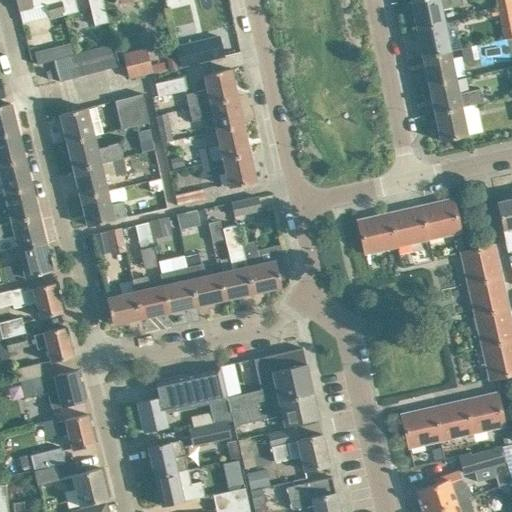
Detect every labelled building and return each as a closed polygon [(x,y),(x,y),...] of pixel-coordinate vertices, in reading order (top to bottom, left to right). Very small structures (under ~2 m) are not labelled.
[(64,15),(60,0),(16,0),(19,10),(45,4),(45,6),(46,6),(49,18),(64,15)] [(60,0),(64,15),(77,11),(73,0),(60,0)] [(88,0),(92,15),(94,24),(108,22),(106,12),(102,0),(88,0)] [(415,0),(411,1),(417,29),(443,23),(440,9),(467,3),(466,0),(415,0)] [(511,0),(497,0),(499,11),(511,8),(511,0)] [(511,37),(511,8),(499,11),(504,39),(511,37)] [(417,29),(423,57),(449,52),(448,51),(461,49),(472,47),(477,46),(478,46),(475,31),(446,37),(443,23),(417,29)] [(175,45),(180,66),(219,57),(216,43),(194,48),(192,41),(175,45)] [(50,61),(53,60),(68,56),(72,55),(69,46),(69,43),(33,52),(36,63),(49,59),(50,61)] [(98,48),(104,69),(119,65),(113,44),(98,48)] [(461,49),(463,62),(479,59),(477,46),(472,47),(461,49)] [(104,69),(98,48),(83,52),(89,73),(104,69)] [(123,53),(129,78),(152,73),(146,48),(123,53)] [(72,55),(68,56),(74,78),(89,73),(83,52),(72,55)] [(454,79),(449,52),(423,57),(429,85),(454,79)] [(59,82),(74,78),(68,56),(53,60),(59,82)] [(186,94),(189,108),(236,97),(229,69),(205,74),(208,89),(186,94)] [(186,90),(184,77),(156,83),(158,96),(186,90)] [(458,94),(454,79),(429,85),(435,113),(460,108),(460,107),(482,103),(479,89),(458,94)] [(143,93),(115,100),(122,129),(149,123),(143,93)] [(242,125),(236,97),(189,108),(192,122),(214,117),(217,131),(242,125)] [(0,136),(17,133),(10,103),(0,105),(0,136)] [(86,108),(79,109),(60,114),(67,143),(93,136),(86,108)] [(460,108),(435,113),(440,141),(466,136),(462,116),(460,108)] [(155,116),(161,142),(173,140),(167,113),(155,116)] [(242,125),(217,131),(220,145),(223,158),(248,153),(242,125)] [(0,136),(0,166),(24,160),(17,133),(0,136)] [(93,136),(67,143),(73,170),(112,160),(123,157),(119,142),(108,145),(108,146),(96,149),(93,136)] [(208,148),(198,150),(201,163),(211,161),(208,148)] [(248,153),(223,158),(226,169),(226,172),(230,187),(235,186),(255,181),(248,153)] [(123,157),(112,160),(114,168),(116,176),(127,173),(123,157)] [(0,177),(4,194),(31,188),(24,160),(0,166),(0,177)] [(211,161),(201,163),(204,177),(214,175),(211,161)] [(99,163),(73,170),(80,198),(106,191),(99,163)] [(169,209),(161,178),(148,181),(152,199),(146,200),(149,213),(169,209)] [(0,223),(37,215),(31,188),(4,194),(9,214),(0,216),(0,223)] [(202,189),(175,195),(177,205),(205,199),(202,189)] [(80,198),(87,226),(126,217),(122,202),(110,205),(106,191),(80,198)] [(261,210),(258,197),(230,203),(233,216),(261,210)] [(459,232),(452,199),(419,206),(427,240),(428,239),(428,236),(441,233),(442,236),(459,232)] [(511,199),(496,203),(502,229),(505,241),(507,252),(511,251),(511,199)] [(419,206),(388,213),(396,247),(397,246),(396,243),(410,240),(411,243),(427,240),(419,206)] [(198,210),(178,215),(181,230),(201,225),(198,210)] [(388,213),(357,220),(365,254),(366,253),(365,250),(379,247),(379,250),(396,247),(388,213)] [(0,238),(14,235),(18,250),(44,243),(37,215),(0,223),(0,238)] [(149,222),(135,225),(140,248),(140,250),(154,247),(152,238),(149,222)] [(225,299),(253,293),(242,243),(241,244),(237,225),(223,228),(232,270),(219,273),(225,299)] [(106,231),(111,253),(126,250),(121,227),(106,231)] [(255,240),(242,243),(253,293),(280,286),(275,261),(260,264),(255,240)] [(21,263),(0,268),(0,276),(2,283),(51,271),(44,243),(18,250),(21,263)] [(494,245),(460,253),(461,254),(464,253),(467,267),(464,267),(467,285),(501,277),(494,245)] [(198,254),(185,257),(188,268),(201,265),(198,254)] [(204,276),(201,265),(188,268),(196,305),(225,299),(219,273),(204,276)] [(196,305),(188,268),(173,272),(175,283),(163,285),(169,311),(196,305)] [(112,324),(139,318),(134,292),(131,280),(129,270),(116,273),(121,295),(106,298),(112,324)] [(131,280),(134,292),(139,318),(169,311),(163,285),(151,288),(148,276),(131,280)] [(501,277),(467,285),(471,284),(474,298),(471,299),(475,316),(478,316),(508,309),(501,277)] [(35,303),(39,318),(62,312),(54,282),(21,291),(21,289),(0,293),(0,307),(12,304),(13,308),(35,303)] [(482,347),(511,340),(511,325),(508,309),(478,316),(481,329),(478,330),(482,347)] [(22,316),(0,322),(0,330),(2,339),(26,333),(22,316)] [(65,326),(46,331),(33,334),(36,349),(46,347),(50,362),(72,356),(65,326)] [(5,340),(5,342),(0,343),(0,357),(0,359),(11,357),(9,351),(27,346),(24,335),(5,340)] [(485,361),(489,379),(511,373),(511,340),(482,347),(485,347),(488,360),(485,361)] [(260,391),(226,398),(229,411),(247,407),(256,405),(280,399),(312,392),(302,348),(253,359),(260,391)] [(15,369),(18,381),(20,381),(31,378),(44,374),(41,362),(15,369)] [(220,366),(219,366),(223,382),(224,388),(238,385),(233,363),(220,366)] [(231,418),(229,411),(226,398),(224,388),(223,382),(219,366),(154,381),(158,397),(137,402),(144,432),(166,427),(163,413),(182,408),(182,407),(207,401),(211,417),(212,416),(214,422),(231,418)] [(44,378),(47,393),(51,407),(61,404),(61,406),(83,400),(76,370),(44,378)] [(36,395),(31,378),(20,381),(24,398),(36,395)] [(229,411),(231,418),(232,421),(232,420),(234,426),(276,416),(275,412),(280,411),(283,426),(318,418),(312,392),(256,405),(247,407),(229,411)] [(496,393),(464,400),(472,434),(472,433),(472,430),(485,427),(486,430),(504,427),(496,393)] [(464,400),(433,407),(440,441),(441,440),(440,437),(454,434),(455,437),(472,434),(464,400)] [(433,407),(401,414),(409,448),(410,447),(409,444),(423,441),(423,445),(440,441),(433,407)] [(68,434),(72,450),(94,444),(87,414),(55,422),(58,437),(68,434)] [(231,418),(214,422),(188,428),(192,445),(230,436),(227,421),(232,421),(231,418)] [(329,465),(322,434),(297,440),(295,428),(268,434),(270,447),(271,447),(274,461),(290,458),(290,459),(301,456),(304,470),(329,465)] [(509,435),(502,437),(503,444),(511,442),(509,435)] [(148,447),(154,477),(187,469),(180,440),(148,447)] [(226,442),(229,460),(241,458),(237,440),(226,442)] [(506,461),(501,447),(502,447),(502,446),(501,445),(471,454),(470,452),(459,456),(465,474),(506,462),(506,461)] [(32,464),(34,469),(65,463),(61,447),(30,455),(32,464)] [(30,455),(20,457),(22,467),(32,464),(30,455)] [(221,463),(224,474),(239,471),(237,460),(221,463)] [(276,462),(262,465),(265,477),(279,474),(276,462)] [(37,485),(60,479),(57,467),(34,472),(37,485)] [(100,468),(80,473),(63,477),(67,490),(75,488),(80,506),(107,499),(100,468)] [(201,480),(190,483),(187,469),(154,477),(161,506),(205,496),(201,480)] [(465,483),(463,483),(458,471),(433,479),(435,484),(418,490),(425,511),(426,511),(455,502),(468,497),(469,497),(465,483)] [(339,511),(331,477),(287,487),(291,509),(313,504),(314,511),(339,511)] [(0,511),(8,511),(7,483),(0,483),(0,511)] [(250,511),(245,487),(213,494),(216,511),(250,511)] [(267,511),(262,488),(250,490),(255,511),(267,511)] [(473,511),(468,497),(455,502),(426,511),(473,511)] [(70,510),(70,511),(108,511),(105,502),(70,510)]
